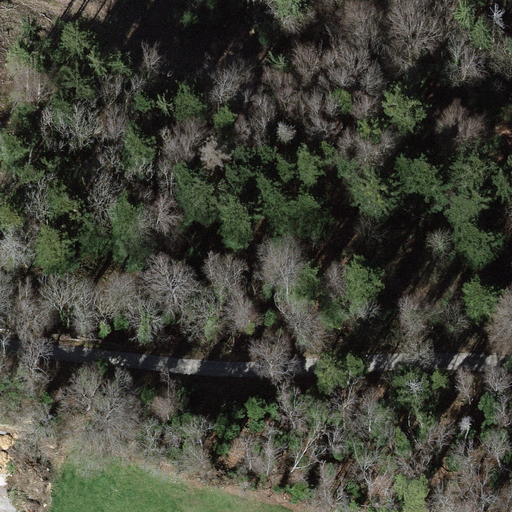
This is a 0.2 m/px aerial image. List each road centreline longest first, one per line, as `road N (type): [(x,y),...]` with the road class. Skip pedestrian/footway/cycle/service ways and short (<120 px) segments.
road 1 (unclassified): [(511,361),(268,369),(0,343)]
road 2 (track): [(48,0),(511,140)]
